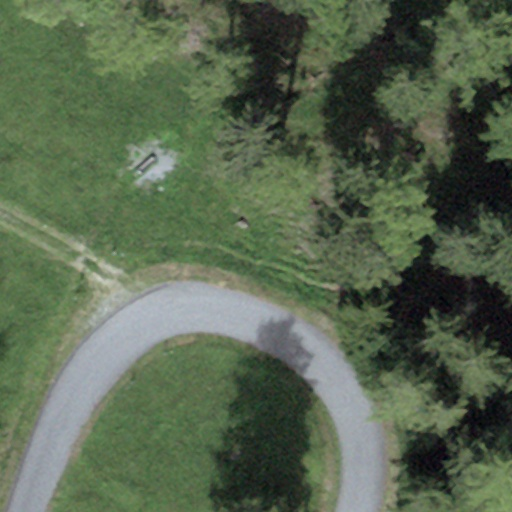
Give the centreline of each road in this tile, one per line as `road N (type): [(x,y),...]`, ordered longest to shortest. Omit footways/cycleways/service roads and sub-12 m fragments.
road 1 (track): [(355,511),(365,471),(358,421),(337,382),(306,351),(259,323),(208,307),(167,312),(129,332),(86,378),(59,423),(27,511)]
road 2 (track): [(167,312),(0,222)]
